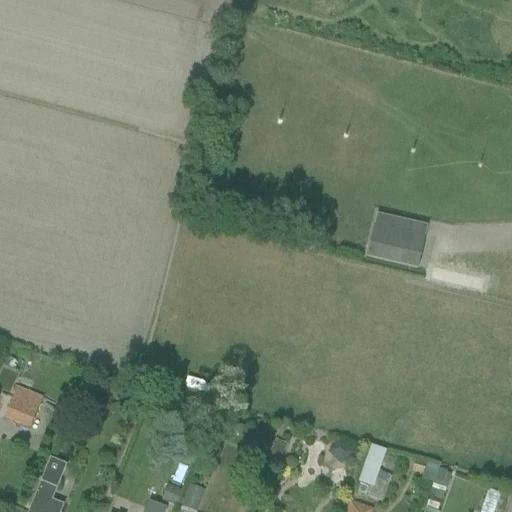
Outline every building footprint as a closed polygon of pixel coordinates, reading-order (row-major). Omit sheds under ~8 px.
[(373,228),(366,259),(416,271),(424,239),(373,228)] [(12,386),(0,415),(0,418),(27,430),(40,398),(12,386)] [(61,511),(63,507),(51,502),(65,467),(48,461),(28,511),(61,511)] [(416,464),(412,474),(424,478),(428,468),(416,464)] [(424,478),(421,486),(433,490),(435,483),(439,473),(440,468),(433,465),(429,464),(428,468),(424,478)] [(188,487),(181,508),(192,511),(195,511),(203,493),(188,487)]
